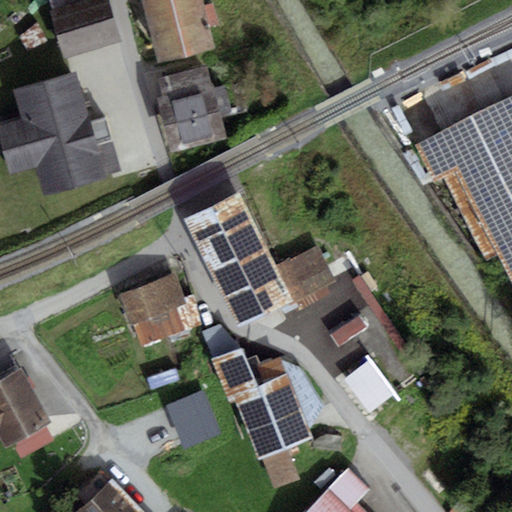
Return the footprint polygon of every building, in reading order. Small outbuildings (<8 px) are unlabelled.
[(110,0),(58,0),(51,2),(65,55),(121,40),(110,0)] [(200,0),(140,0),(157,60),(212,46),(200,0)] [(206,58),(163,68),(181,147),(226,137),(222,118),(231,116),(225,90),(214,92),(206,58)] [(95,113),(80,62),(13,82),(22,114),(0,120),(0,127),(12,170),(37,163),(45,189),(124,166),(108,109),(95,113)] [(511,92),(416,139),(435,180),(458,169),(511,279),(511,92)] [(245,188),(192,212),(243,323),(296,298),(245,188)] [(325,244),(285,263),(302,298),(342,279),(325,244)] [(179,280),(122,297),(139,354),(205,335),(195,302),(186,304),(179,280)] [(349,352),(376,331),(365,317),(338,339),(349,352)] [(241,349),(212,360),(229,405),(237,401),(259,460),(312,441),(288,374),(255,387),(241,349)] [(25,370),(0,381),(0,437),(4,446),(51,423),(25,370)] [(170,373),(147,378),(151,395),(174,390),(170,373)] [(365,373),(352,383),(372,412),(385,403),(365,373)] [(349,471),(308,511),(361,511),(358,508),(372,494),(349,471)] [(138,511),(113,484),(82,511),(138,511)]
